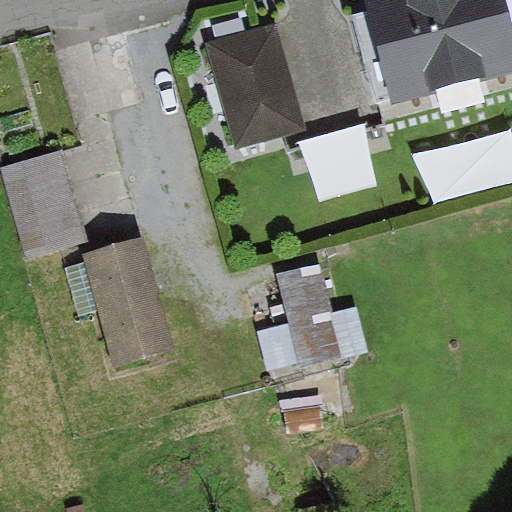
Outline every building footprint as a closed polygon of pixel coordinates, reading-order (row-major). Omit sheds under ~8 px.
[(511,68),(511,35),(502,0),(366,0),(370,12),(356,16),(378,97),(392,93),(394,100),(511,68)] [(205,46),(232,149),(304,129),(276,27),(205,46)] [(63,150),(0,168),(26,259),(89,242),(63,150)] [(90,263),(66,270),(80,318),(99,313),(114,365),(173,348),(142,242),(88,257),(90,263)] [(276,272),(289,326),(261,332),(270,369),(299,361),(301,369),(368,353),(357,305),(332,311),(320,261),(276,272)]
